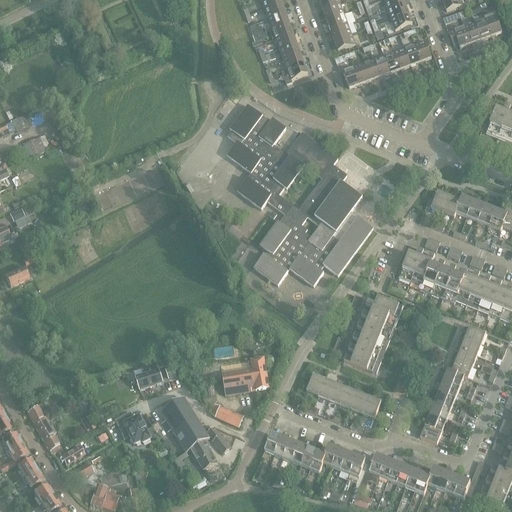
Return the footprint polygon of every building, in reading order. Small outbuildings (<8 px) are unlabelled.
[(261,0),(265,11),(282,5),(280,0),(261,0)] [(323,0),(319,1),(323,12),(340,6),(338,0),(323,0)] [(403,0),(387,0),(384,1),(388,11),(405,5),(403,0)] [(461,0),(450,0),(443,3),(447,13),(464,7),(461,0)] [(282,5),(265,11),(268,21),(286,15),(282,5)] [(405,5),(388,11),(391,22),(409,15),(405,5)] [(340,6),(323,12),(327,22),(344,16),(340,6)] [(286,15),(268,21),(272,31),(289,25),(286,15)] [(409,15),(391,22),(395,32),(413,26),(409,15)] [(344,16),(327,22),(331,32),(348,26),(344,16)] [(495,17),(485,21),(491,38),(502,35),(495,17)] [(485,21),(475,25),(481,42),(491,38),(485,21)] [(289,25),(272,31),(276,41),(293,35),(289,25)] [(475,25),(464,29),(471,46),(481,42),(475,25)] [(348,26),(331,32),(335,43),(352,36),(348,26)] [(471,46),(464,29),(449,34),(454,48),(459,46),(460,50),(471,46)] [(293,35),(276,41),(280,51),(297,45),(293,35)] [(352,36),(335,43),(338,53),(356,47),(352,36)] [(425,43),(415,47),(421,64),(432,60),(425,43)] [(297,45),(280,51),(283,62),(301,55),(297,45)] [(415,47),(404,51),(411,68),(421,64),(415,47)] [(404,51),(394,54),(401,72),(411,68),(404,51)] [(394,54),(384,58),(391,75),(401,72),(394,54)] [(301,55),(283,62),(287,72),(304,65),(301,55)] [(384,58),(374,62),(380,79),(391,75),(384,58)] [(374,62),(364,66),(370,83),(380,79),(374,62)] [(287,72),(281,74),(286,87),(292,85),(291,82),(308,76),(304,65),(287,72)] [(364,66),(354,69),(360,86),(370,83),(364,66)] [(354,69),(343,73),(349,90),(360,86),(354,69)] [(498,140),(509,115),(511,108),(506,106),(504,112),(496,110),(486,135),(498,140)] [(320,273),(324,268),(338,279),(356,254),(373,231),(351,215),(361,201),(362,201),(363,200),(342,185),(347,178),(334,168),(338,161),(303,135),(287,157),(274,147),(286,131),(273,121),(270,124),(266,121),(264,124),(261,122),(263,119),(248,108),(230,132),(232,133),(229,137),(237,143),(227,156),(228,157),(227,158),(252,176),(249,181),(248,180),(238,194),(262,212),(267,204),(286,217),(280,225),(278,224),(260,248),(268,254),(265,257),(264,257),(254,270),(278,288),(288,274),(287,273),(289,270),(314,289),(324,276),(320,273)] [(511,115),(509,115),(498,140),(510,145),(511,139),(511,115)] [(18,120),(11,123),(12,124),(16,132),(16,133),(23,130),(23,129),(25,128),(24,126),(22,127),(18,120)] [(12,124),(0,128),(0,133),(2,138),(16,132),(12,124)] [(6,173),(0,175),(0,183),(9,179),(6,173)] [(431,210),(442,214),(449,198),(438,193),(431,210)] [(460,202),(449,198),(442,214),(454,219),(456,215),(461,202),(460,202)] [(474,203),(462,198),(461,202),(456,215),(467,220),(474,203)] [(485,207),(474,203),(467,220),(478,224),(485,207)] [(496,212),(485,207),(478,224),(490,229),(496,212)] [(21,211),(11,216),(14,223),(24,218),(21,211)] [(507,216),(496,212),(490,229),(501,233),(502,229),(503,229),(502,229),(507,216)] [(511,213),(509,212),(507,216),(502,229),(503,229),(511,233),(511,213)] [(0,247),(11,243),(8,237),(13,235),(10,227),(0,231),(0,247)] [(399,280),(411,285),(421,260),(421,259),(424,253),(419,251),(416,257),(409,255),(399,280)] [(427,262),(421,260),(411,285),(421,289),(422,289),(431,267),(435,257),(430,255),(427,262)] [(24,262),(27,269),(37,264),(34,257),(24,262)] [(437,270),(431,267),(422,289),(421,289),(420,293),(433,298),(443,272),(442,272),(445,265),(440,263),(437,270)] [(448,274),(443,272),(433,298),(444,302),(454,276),(456,270),(451,268),(448,274)] [(5,277),(11,289),(30,281),(24,269),(5,277)] [(460,279),(454,276),(444,302),(454,306),(456,303),(466,278),(466,277),(467,274),(462,272),(460,279)] [(472,280),(466,278),(456,303),(467,308),(478,282),(477,282),(480,275),(475,273),(472,280)] [(484,284),(478,282),(467,308),(479,312),(489,287),(489,286),(491,280),(486,278),(484,284)] [(495,289),(489,287),(479,312),(490,317),(500,291),(502,284),(497,282),(495,289)] [(506,293),(500,291),(490,317),(501,321),(511,295),(511,292),(511,288),(508,287),(506,293)] [(511,295),(501,321),(511,326),(511,324),(511,295)] [(375,305),(368,302),(366,307),(373,310),(399,320),(404,308),(378,298),(375,305)] [(362,318),(369,321),(394,331),(399,320),(373,310),(371,316),(364,313),(362,318)] [(358,330),(364,332),(365,332),(390,342),(394,331),(369,321),(366,327),(360,325),(358,330)] [(470,329),(465,340),(482,347),(486,336),(470,329)] [(353,341),(360,343),(385,353),(390,342),(365,332),(364,332),(362,338),(355,336),(353,341)] [(465,340),(461,351),(478,358),(482,347),(465,340)] [(349,352),(355,354),(356,354),(381,364),(385,353),(360,343),(357,349),(351,347),(349,352)] [(461,351),(456,362),(473,369),(478,358),(461,351)] [(346,358),(344,363),(376,376),(381,364),(356,354),(355,354),(353,361),(346,358)] [(253,371),(223,376),(226,397),(255,392),(271,390),(265,360),(252,362),(253,371)] [(452,374),(451,374),(464,379),(464,380),(468,381),(473,369),(456,362),(452,374)] [(144,377),(136,379),(141,392),(163,385),(156,364),(141,368),(144,377)] [(175,378),(173,369),(166,372),(169,380),(175,378)] [(448,372),(443,384),(460,391),(464,380),(464,379),(451,374),(452,374),(448,372)] [(307,393),(319,398),(325,381),(314,376),(307,393)] [(337,386),(325,381),(319,398),(330,402),(337,386)] [(216,401),(213,383),(202,385),(206,402),(216,401)] [(460,391),(443,384),(439,395),(455,402),(460,391)] [(348,390),(337,386),(330,402),(341,407),(348,390)] [(359,395),(348,390),(341,407),(352,412),(359,395)] [(370,399),(359,395),(352,412),(363,416),(370,399)] [(455,402),(439,395),(434,406),(451,413),(455,402)] [(382,404),(370,399),(363,416),(375,420),(382,404)] [(209,440),(185,401),(161,415),(162,417),(166,422),(162,425),(167,434),(172,431),(186,455),(190,452),(206,442),(209,440)] [(215,406),(212,414),(216,419),(240,430),(244,420),(221,409),(215,406)] [(451,413),(434,406),(430,417),(446,424),(451,413)] [(31,409),(26,412),(34,425),(43,419),(38,410),(33,412),(31,409)] [(131,415),(116,422),(120,430),(125,427),(131,439),(135,447),(142,443),(143,445),(151,441),(146,432),(147,432),(145,427),(144,427),(142,424),(140,419),(134,422),(131,415)] [(43,419),(34,425),(40,436),(50,430),(46,424),(49,422),(46,417),(43,419)] [(446,424),(430,417),(425,429),(442,435),(446,424)] [(7,419),(0,423),(0,438),(14,430),(7,419)] [(231,450),(214,428),(207,433),(213,441),(212,443),(223,457),(231,450)] [(50,430),(40,436),(45,445),(55,439),(53,436),(55,435),(57,434),(54,429),(50,431),(50,430)] [(442,435),(425,429),(421,440),(437,447),(442,435)] [(16,435),(8,440),(2,443),(9,454),(22,445),(16,435)] [(282,441),(272,437),(271,439),(265,454),(275,458),(282,441)] [(80,449),(65,457),(55,439),(45,445),(52,456),(58,452),(62,459),(61,460),(66,468),(85,457),(80,449)] [(282,441),(275,458),(284,461),(290,444),(282,441)] [(218,465),(209,450),(210,449),(206,442),(190,452),(203,472),(218,465)] [(300,448),(290,444),(284,461),(293,465),(300,448)] [(29,456),(22,445),(9,454),(13,461),(15,465),(19,462),(29,456)] [(309,452),(300,448),(293,465),(302,469),(309,452)] [(329,449),(326,458),(325,460),(325,461),(323,466),(332,470),(339,453),(329,449)] [(309,452),(302,469),(311,472),(317,455),(309,452)] [(339,453),(332,470),(341,474),(348,457),(339,453)] [(317,455),(311,472),(320,476),(323,466),(325,461),(325,460),(326,458),(317,455)] [(357,460),(348,457),(341,474),(351,477),(357,460)] [(369,467),(360,490),(365,492),(368,483),(376,487),(379,479),(385,465),(386,462),(377,459),(376,461),(372,469),(369,467)] [(32,460),(23,465),(18,468),(25,479),(38,471),(32,460)] [(351,477),(349,482),(357,485),(365,466),(366,464),(357,460),(351,477)] [(0,468),(3,474),(20,464),(19,462),(15,465),(13,461),(0,468)] [(395,466),(386,462),(385,465),(379,479),(388,483),(395,466)] [(511,463),(510,463),(508,469),(501,467),(500,471),(511,476),(511,463)] [(88,465),(70,474),(75,483),(93,474),(88,465)] [(404,470),(395,466),(388,483),(397,487),(404,470)] [(499,471),(493,468),(491,473),(497,476),(495,482),(511,488),(511,476),(500,471),(499,471)] [(413,473),(404,470),(397,487),(406,490),(413,473)] [(38,471),(25,479),(31,490),(45,482),(38,471)] [(434,471),(433,473),(430,480),(429,482),(430,483),(428,488),(437,492),(444,475),(434,471)] [(422,477),(413,473),(406,490),(415,494),(422,477)] [(453,478),(444,475),(437,492),(446,495),(453,478)] [(430,480),(422,477),(415,494),(424,497),(428,488),(430,483),(429,482),(430,480)] [(462,482),(453,478),(446,495),(455,499),(462,482)] [(493,487),(491,493),(511,501),(511,488),(495,482),(488,479),(486,485),(493,487)] [(471,486),(462,482),(455,499),(464,503),(466,498),(468,492),(470,488),(470,486),(471,486)] [(48,486),(39,492),(34,495),(42,506),(55,497),(48,486)] [(106,511),(111,495),(112,493),(107,491),(107,492),(98,489),(92,506),(106,511)] [(484,491),(482,496),(488,498),(486,505),(501,511),(511,511),(511,501),(491,493),(490,493),(484,491)] [(110,511),(116,511),(121,498),(111,495),(106,511),(110,511)] [(55,497),(42,506),(45,511),(54,511),(61,507),(55,497)] [(357,499),(355,506),(367,510),(369,502),(360,498),(360,500),(357,499)]
